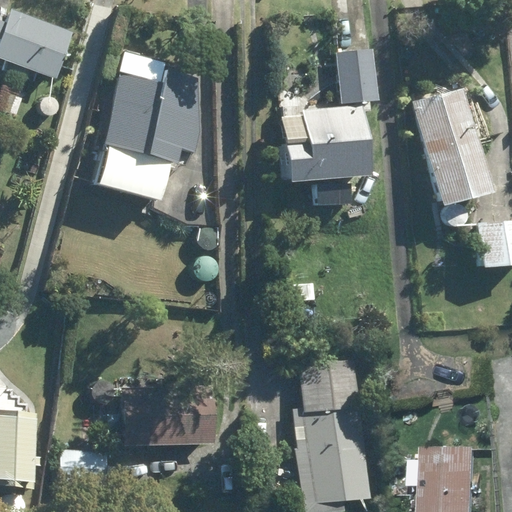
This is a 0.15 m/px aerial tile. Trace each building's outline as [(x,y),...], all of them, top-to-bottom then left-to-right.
[(53,79),(70,33),(10,11),(5,24),(0,21),(0,59),(41,75),(34,94),(59,102),(66,84),(53,79)] [(364,102),(374,100),(370,49),(338,52),(341,104),(344,104),(344,108),(305,111),(305,115),(283,117),(288,182),(369,175),(364,102)] [(105,145),(96,185),(159,200),(167,163),(175,164),(178,148),(192,151),(197,132),(192,131),(197,111),(188,109),(195,77),(164,69),(160,85),(117,74),(100,144),(105,145)] [(24,95),(0,85),(0,115),(14,121),(24,95)] [(460,88),(411,103),(440,205),(490,191),(460,88)] [(511,223),(478,226),(481,268),(511,265),(511,223)] [(302,408),(288,410),(300,511),(340,511),(341,511),(340,501),(367,498),(352,360),(297,367),(302,408)] [(212,388),(119,389),(120,446),(212,445),(212,388)] [(492,397),(475,398),(476,410),(493,409),(492,397)] [(0,412),(0,486),(27,488),(33,415),(0,412)] [(431,462),(418,462),(419,484),(433,484),(433,511),(484,511),(482,447),(431,449),(431,462)] [(104,453),(59,451),(57,479),(103,481),(104,453)]
